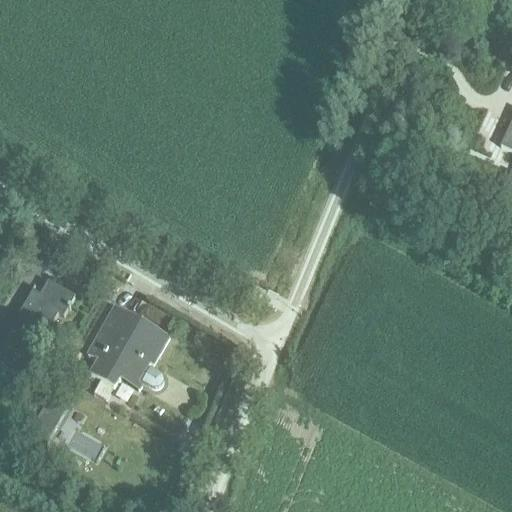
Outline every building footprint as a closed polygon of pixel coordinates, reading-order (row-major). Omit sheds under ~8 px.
[(511,126),(501,150),(511,155),(511,126)] [(12,337),(0,357),(0,363),(30,381),(45,354),(32,347),(40,331),(49,335),(58,318),(64,321),(76,300),(48,285),(40,298),(33,294),(9,336),(12,337)] [(116,310),(88,359),(97,364),(90,378),(102,385),(94,397),(106,404),(114,392),(116,393),(121,384),(141,395),(144,390),(140,388),(141,386),(155,393),(162,391),(164,386),(163,379),(150,371),(151,368),(154,370),(170,341),(169,341),(167,343),(136,326),(138,323),(116,310)] [(50,401),(26,443),(44,452),(68,411),(50,401)] [(69,451),(107,465),(113,450),(75,435),(69,451)]
